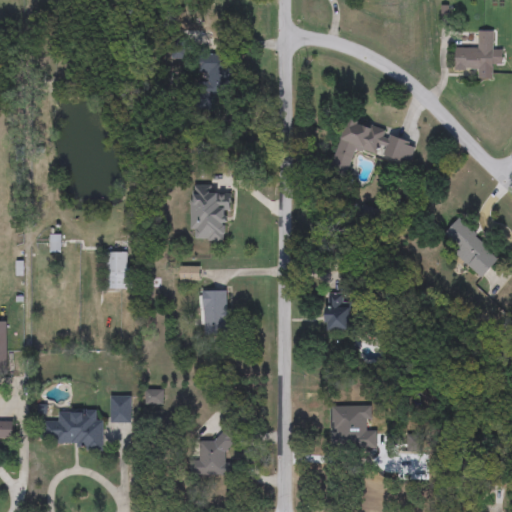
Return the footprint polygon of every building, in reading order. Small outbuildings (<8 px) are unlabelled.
[(454,48),(476,48),(476,31),(492,31),(492,50),(502,50),(502,66),(492,66),(492,79),(477,79),(477,69),(454,69),(454,48)] [(233,54),(233,97),(211,96),(211,103),(197,103),(197,77),(194,77),(195,54),(233,54)] [(355,148),(347,178),(329,172),(345,117),(387,129),(385,135),(415,143),(409,164),(355,148)] [(211,185),(211,195),(230,195),(229,233),(227,233),(227,241),(198,240),(198,231),(190,231),(190,185),(211,185)] [(381,211),(377,225),(358,218),(363,204),(381,211)] [(501,258),(482,278),(440,238),(459,218),(501,258)] [(60,252),(50,252),(50,235),(60,235),(60,252)] [(106,290),(106,252),(128,252),(128,290),(106,290)] [(199,266),(199,281),(179,281),(179,266),(199,266)] [(202,290),(227,290),(227,327),(202,327),(202,290)] [(350,330),(325,330),(325,294),(344,294),(344,304),(350,304),(350,330)] [(162,390),(162,404),(144,404),(144,390),(162,390)] [(110,423),(110,396),(130,396),(130,423),(110,423)] [(331,449),(332,406),(369,406),(369,428),(376,428),(376,449),(331,449)] [(43,442),(43,421),(59,421),(59,410),(99,411),(99,419),(103,419),(103,451),(76,450),(76,442),(43,442)] [(0,421),(13,421),(12,440),(0,439),(0,421)] [(189,476),(189,459),(199,458),(199,438),(229,438),(229,476),(189,476)]
